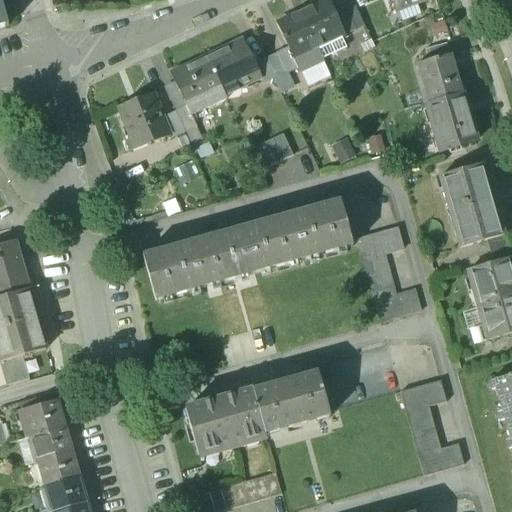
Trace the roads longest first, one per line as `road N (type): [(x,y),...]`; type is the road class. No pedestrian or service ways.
road 1 (residential): [(435,325),(393,185),(378,175),(83,259)]
road 2 (residential): [(435,325),(116,412)]
road 3 (residential): [(55,69),(146,43),(236,0)]
road 4 (residential): [(475,479),(435,325)]
road 5 (residential): [(73,215),(55,69)]
road 6 (residential): [(475,479),(358,511)]
